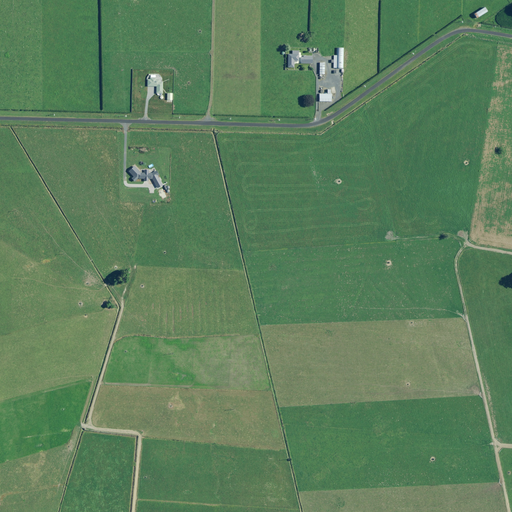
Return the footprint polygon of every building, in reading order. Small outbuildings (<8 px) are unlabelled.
[(487,11),(485,7),(474,14),(476,18),(487,11)] [(337,68),(343,68),(344,48),(338,48),(338,55),(334,55),(334,68),(337,68)] [(294,62),(298,62),(298,61),(298,54),(288,54),(288,67),(294,67),(294,62)] [(149,76),(149,79),(147,79),(147,86),(156,86),(156,93),(162,94),(163,82),(160,81),(160,79),(157,79),(157,77),(149,76)] [(330,94),(330,89),(327,89),(327,94),(319,94),(319,101),(332,101),(332,94),(330,94)]
